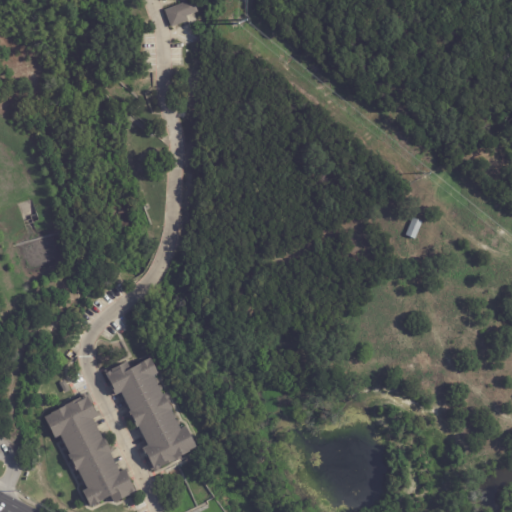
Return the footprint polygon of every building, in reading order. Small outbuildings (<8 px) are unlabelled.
[(195,15),(187,19),(188,23),(172,30),(165,11),(194,0),(199,14),(195,15)] [(424,222),(416,240),(407,236),(414,218),(424,222)] [(184,431),(189,428),(200,449),(193,452),(194,453),(183,459),(184,460),(177,463),(177,462),(166,468),(167,470),(157,476),(156,473),(155,471),(153,472),(148,463),(151,461),(147,453),(143,455),(141,450),(146,448),(142,439),(146,438),(141,428),(139,429),(135,422),(133,423),(131,419),(130,420),(127,414),(129,413),(128,411),(127,412),(125,407),(129,404),(128,401),(124,403),(122,398),(125,396),(124,393),(118,396),(118,395),(113,397),(111,393),(116,391),(108,377),(109,376),(108,375),(113,372),(114,374),(115,373),(114,370),(129,363),(133,370),(155,358),(164,374),(157,377),(158,380),(160,379),(162,384),(161,385),(162,386),(163,386),(164,389),(163,389),(167,396),(168,395),(176,411),(174,412),(177,417),(178,416),(182,424),(181,425),(184,431)] [(66,393),(61,384),(65,381),(71,392),(66,394),(66,393)] [(104,438),(105,439),(106,438),(110,446),(112,445),(116,452),(114,453),(114,454),(112,455),(117,464),(119,464),(120,466),(118,467),(122,474),(127,471),(138,493),(137,493),(137,494),(116,505),(113,499),(93,509),(85,493),(90,491),(87,485),(84,486),(79,476),(82,475),(80,471),(78,472),(77,471),(74,473),(69,464),(73,462),(70,457),(72,456),(69,451),(66,452),(64,448),(68,446),(66,444),(63,446),(61,442),(64,440),(63,437),(57,440),(46,419),(53,415),(68,407),(67,407),(83,399),(82,396),(86,394),(88,396),(89,395),(94,405),(97,404),(98,408),(96,409),(98,412),(100,411),(102,416),(100,416),(101,417),(95,420),(96,423),(98,422),(100,427),(99,428),(104,438)]
